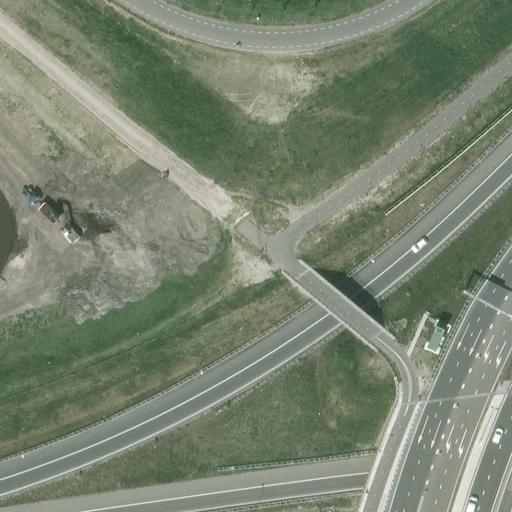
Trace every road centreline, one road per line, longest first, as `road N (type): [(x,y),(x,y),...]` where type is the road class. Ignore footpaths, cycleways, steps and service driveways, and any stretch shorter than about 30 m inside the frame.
road 1 (motorway): [(511,164),(379,286),(296,346),(120,441),(0,486)]
road 2 (motorway): [(511,464),(124,511)]
road 3 (primary): [(511,280),(436,431),(408,511)]
road 4 (unclassified): [(296,39),(209,33),(133,0)]
road 5 (unclassified): [(296,39),(358,26),(413,0)]
